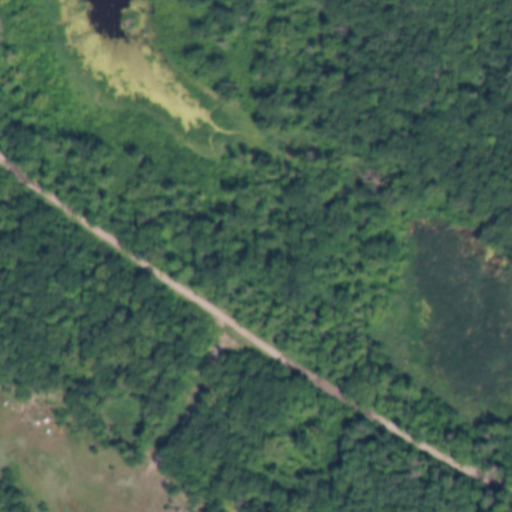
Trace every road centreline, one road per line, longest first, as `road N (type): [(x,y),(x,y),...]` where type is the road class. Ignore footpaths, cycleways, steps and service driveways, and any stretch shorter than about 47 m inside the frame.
road 1 (track): [(0,147),(450,457),(511,477)]
road 2 (track): [(238,316),(188,426),(120,508)]
